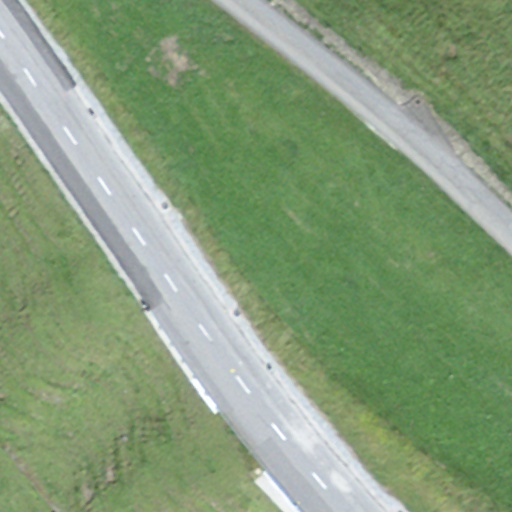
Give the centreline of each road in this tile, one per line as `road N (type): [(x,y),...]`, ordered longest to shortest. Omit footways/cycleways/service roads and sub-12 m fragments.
road 1 (primary): [(0,36),(248,394),(343,511)]
road 2 (unclassified): [(245,0),(382,110),(511,234)]
